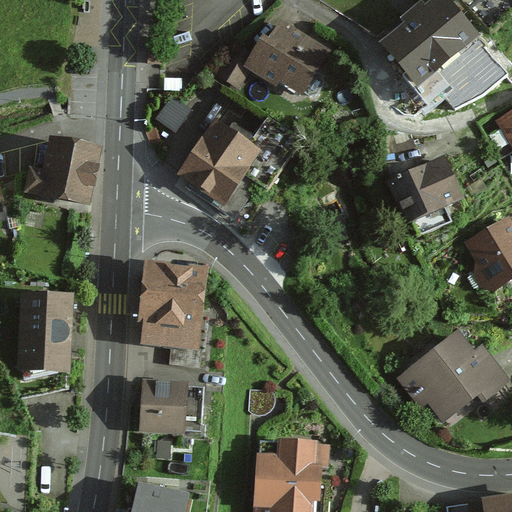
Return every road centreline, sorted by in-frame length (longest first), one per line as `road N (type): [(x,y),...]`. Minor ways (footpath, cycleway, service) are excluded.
road 1 (tertiary): [(116,213),(161,216),(211,235),(388,439)]
road 2 (secondary): [(93,511),(116,213)]
road 3 (secondary): [(116,213),(125,0)]
road 4 (tertiary): [(388,439),(436,467),(511,473)]
